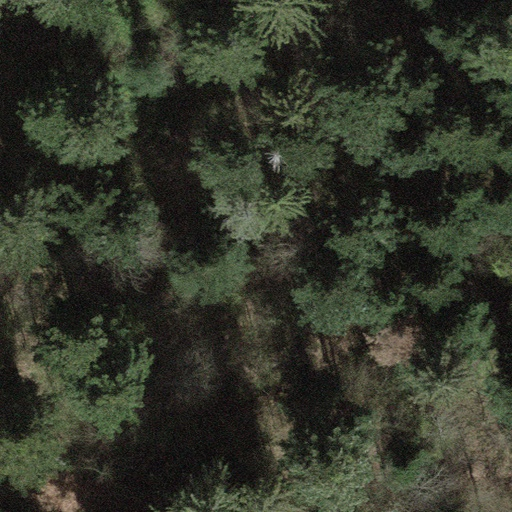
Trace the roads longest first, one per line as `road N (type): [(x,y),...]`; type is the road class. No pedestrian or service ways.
road 1 (track): [(511,258),(502,300),(439,408),(361,478),(272,511)]
road 2 (track): [(0,404),(61,458),(145,480),(186,501),(185,511)]
